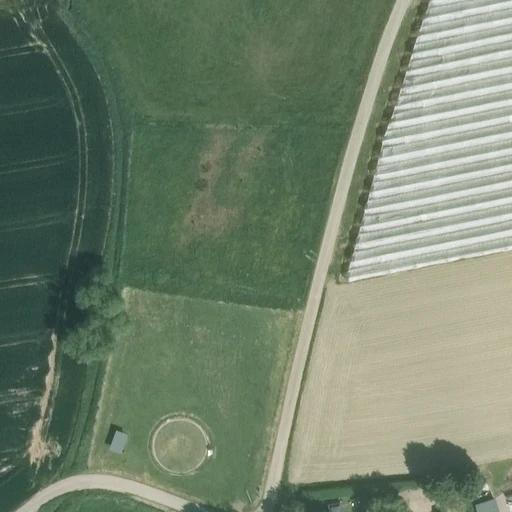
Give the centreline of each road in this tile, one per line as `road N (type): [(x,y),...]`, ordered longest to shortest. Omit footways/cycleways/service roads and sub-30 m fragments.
road 1 (track): [(264,511),(277,495),(324,305),(418,0)]
road 2 (track): [(25,511),(83,483),(164,494),(210,511)]
